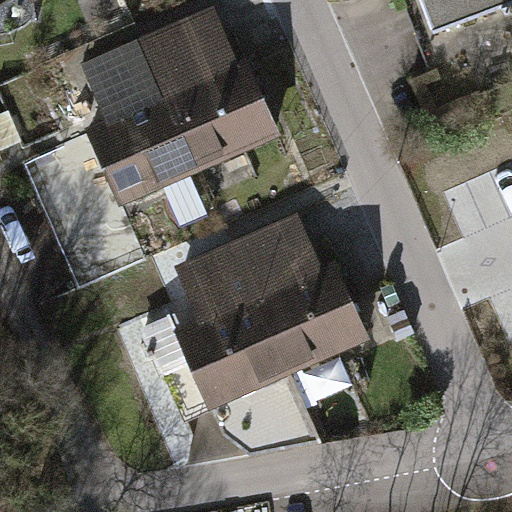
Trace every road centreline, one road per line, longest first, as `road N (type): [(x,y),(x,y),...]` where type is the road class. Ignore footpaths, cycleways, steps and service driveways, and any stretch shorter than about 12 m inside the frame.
road 1 (residential): [(0,269),(118,503),(490,434)]
road 2 (residential): [(302,0),(490,434)]
